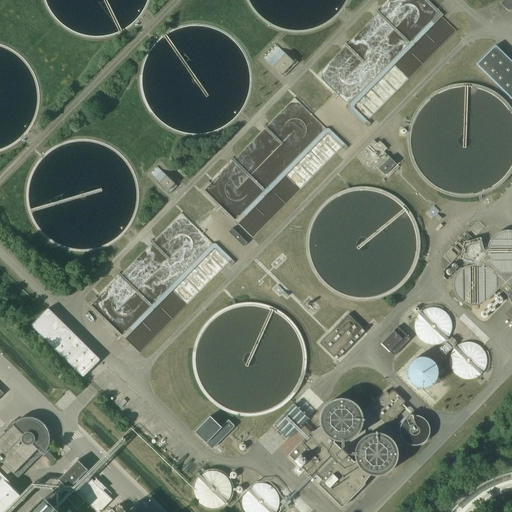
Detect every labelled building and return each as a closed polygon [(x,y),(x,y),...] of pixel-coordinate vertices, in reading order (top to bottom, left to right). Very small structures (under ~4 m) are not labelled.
[(511,0),(503,0),(500,3),(507,10),(508,11),(509,11),(510,10),(511,8),(511,0)] [(286,54),(284,53),(276,45),(263,58),(273,67),(286,54)] [(511,61),(496,46),(479,63),(477,65),(511,99),(511,61)] [(284,53),(286,54),(294,62),(282,75),(283,77),(298,62),(286,51),(284,53)] [(281,75),(282,75),(294,62),(286,54),(273,67),(281,75)] [(378,169),(390,157),(384,151),(387,148),(380,141),(377,143),(374,140),(361,153),(364,156),(362,159),(369,166),(373,163),(378,169)] [(385,175),(396,163),(390,157),(378,169),(385,175)] [(399,167),(396,163),(385,175),(388,178),(399,167)] [(160,182),(166,175),(157,166),(150,173),(158,180),(160,182)] [(175,184),(166,175),(160,182),(168,190),(175,184)] [(175,184),(168,190),(160,182),(158,180),(156,183),(168,194),(177,186),(175,184)] [(434,206),(427,213),(433,218),(435,216),(440,221),(442,219),(437,214),(439,212),(434,206)] [(511,230),(508,230),(506,230),(504,230),(502,231),(500,231),(498,232),(496,233),(494,235),(493,236),(491,238),(490,240),(488,243),(487,247),(487,250),(484,250),(480,238),(464,242),(460,259),(473,262),(472,265),(470,265),(468,265),(466,266),(464,267),(462,268),(461,269),(459,271),(458,272),(456,274),(455,276),(454,279),(453,283),(453,288),(454,291),(455,294),(456,297),(458,299),(460,301),(461,302),(463,303),(466,305),(468,305),(471,306),(473,306),(475,306),(477,306),(479,305),(483,304),(485,302),(490,298),(494,293),(499,288),(506,293),(511,286),(511,278),(511,277),(511,275),(511,230)] [(240,235),(236,239),(251,254),(255,250),(240,235)] [(278,285),(274,289),(280,294),(282,293),(286,297),(288,295),(278,285)] [(503,297),(502,296),(501,295),(500,295),(499,295),(498,295),(497,295),(497,296),(496,296),(496,297),(495,297),(495,298),(495,299),(495,300),(496,301),(496,302),(497,302),(498,303),(499,303),(500,303),(501,302),(502,302),(502,301),(503,300),(503,299),(503,298),(503,297)] [(495,304),(494,304),(494,303),(493,303),(492,303),(492,302),(491,302),(490,303),(489,303),(488,304),(488,305),(487,306),(487,307),(487,308),(488,308),(488,309),(489,310),(490,310),(491,311),(492,311),(492,310),(493,310),(494,309),(495,309),(495,308),(495,307),(495,306),(495,305),(495,304)] [(452,328),(452,327),(451,323),(450,320),(449,317),(446,313),(442,311),(439,309),(435,309),(432,308),(428,309),(425,310),(422,312),(419,314),(417,317),(415,320),(414,324),(414,327),(414,331),(415,334),(417,337),(419,340),(422,343),(425,344),(428,346),(432,346),(435,346),(439,345),(443,343),(446,341),(448,339),(450,335),(451,331),(452,328)] [(48,309),(47,309),(32,325),(31,325),(31,326),(32,327),(81,376),(82,376),(83,377),(84,376),(99,361),(99,360),(99,359),(99,358),(49,309),(48,309)] [(320,343),(337,359),(364,331),(348,314),(320,343)] [(398,326),(381,343),(394,356),(409,340),(410,340),(410,339),(410,338),(409,338),(398,326)] [(447,342),(439,349),(445,355),(452,348),(447,342)] [(488,362),(488,357),(487,354),(485,350),(482,347),(478,344),(474,343),(471,342),(467,342),(464,343),(460,344),(457,346),(454,349),(452,352),(450,355),(449,358),(449,362),(450,366),(451,370),(453,374),(456,376),(459,378),(462,380),(466,381),(469,381),(473,381),(476,380),(480,378),(483,375),(485,372),(487,369),(488,366),(488,362)] [(440,374),(439,371),(438,368),(437,364),(434,361),(432,360),(429,358),(427,357),(424,357),(420,357),(417,358),(414,359),(411,361),(408,364),(407,367),(406,370),(405,373),(406,377),(407,381),(408,384),(411,386),(413,388),(416,390),(419,391),(422,391),(426,391),(429,390),(432,388),(434,386),(436,384),(438,381),(439,377),(440,374)] [(360,378),(364,381),(371,373),(367,369),(360,378)] [(370,408),(370,409),(386,425),(387,425),(388,425),(389,425),(404,409),(401,406),(405,402),(405,401),(404,401),(394,390),(393,390),(392,390),(389,393),(386,391),(370,407),(370,408)] [(227,432),(211,416),(195,432),(212,448),(213,448),(214,448),(227,435),(227,434),(228,434),(228,433),(227,433),(227,432)] [(40,453),(42,452),(43,451),(44,450),(45,448),(46,446),(47,445),(47,443),(47,441),(48,439),(48,438),(48,436),(47,434),(47,432),(46,431),(45,429),(45,428),(44,426),(43,425),(41,424),(40,423),(39,422),(37,421),(36,420),(34,420),(32,419),(31,419),(29,419),(27,419),(25,419),(24,419),(22,420),(20,420),(19,421),(17,422),(16,423),(15,424),(14,425),(12,427),(11,428),(10,431),(9,433),(6,433),(7,432),(6,432),(0,438),(0,460),(17,477),(32,461),(31,458),(34,457),(36,456),(37,455),(39,455),(40,453)] [(365,482),(370,475),(366,473),(363,471),(361,470),(359,467),(357,463),(356,461),(354,462),(347,455),(348,454),(341,448),(341,449),(334,442),(335,440),(333,440),(329,438),(325,434),(323,431),(321,427),(321,426),(313,432),(313,431),(312,431),(311,432),(290,454),(289,455),(290,456),(312,477),(312,478),(313,478),(314,478),(317,475),(322,480),(319,482),(319,483),(319,484),(319,485),(341,506),(342,507),(343,506),(365,484),(365,483),(365,482)] [(88,470),(77,460),(58,479),(68,489),(88,470)] [(231,491),(231,487),(231,484),(230,480),(228,477),(226,474),(223,472),(220,470),(216,469),(212,469),(209,469),(205,470),(202,472),(199,474),(197,477),(195,480),(194,483),(193,487),(193,490),(194,494),(196,497),(198,500),(200,503),(203,505),(207,506),(210,507),(214,507),(217,506),(221,505),(224,503),(226,501),(229,498),(230,494),(231,491)] [(113,500),(110,497),(107,494),(105,492),(98,485),(96,483),(89,476),(87,474),(65,496),(80,511),(101,511),(113,500)] [(89,476),(96,483),(98,481),(91,474),(89,476)] [(0,511),(10,511),(24,498),(0,475),(0,511)] [(98,485),(105,492),(107,490),(100,483),(98,485)] [(281,506),(281,503),(281,499),(280,496),(278,492),(276,490),(273,487),(270,485),(266,484),(263,484),(259,484),(256,485),(252,486),(249,488),(247,491),(245,494),(243,497),(243,501),(243,505),(243,508),(245,511),(278,511),(280,510),(281,506)] [(67,511),(55,511),(46,502),(36,511),(72,511),(70,509),(67,511)]
